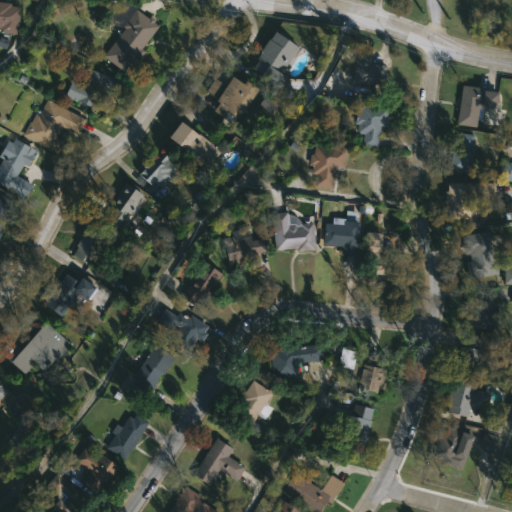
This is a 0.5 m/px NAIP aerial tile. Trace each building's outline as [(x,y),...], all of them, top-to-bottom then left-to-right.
[(141,15),(145,18),(147,17),(152,20),(150,23),(155,26),(121,71),(101,56),(122,28),(119,26),(118,28),(102,16),(114,0),(124,0),(134,8),(133,9),(141,15)] [(0,2),(5,3),(7,4),(7,6),(16,8),(11,35),(0,33),(0,2)] [(271,32),(295,48),(277,75),(281,77),(272,90),(254,78),(257,75),(247,68),(264,39),(265,40),(271,32)] [(385,67),(384,79),(375,77),(374,84),(353,81),(357,47),(371,49),(369,62),(385,65),(385,67)] [(121,82),(114,98),(99,90),(96,98),(99,99),(93,111),(62,97),(68,83),(79,88),(89,65),(110,75),(109,77),(121,82)] [(230,79),(239,85),(241,81),(255,90),(235,120),(233,119),(230,125),(209,111),(214,103),(211,101),(213,99),(202,92),(211,78),(222,86),(228,77),(230,79)] [(494,107),(494,110),(484,109),(483,124),(475,123),(474,127),(454,125),(458,85),(479,87),(478,91),(496,93),(494,107)] [(278,103),(263,95),(257,108),(271,115),(278,103)] [(45,100),(80,119),(72,134),(59,127),(52,138),(59,142),(53,153),(20,135),(33,113),(36,115),(45,100)] [(385,117),(384,127),(377,126),(374,148),(360,147),(362,125),(355,124),(357,107),(384,109),(383,116),(385,117)] [(193,135),(195,134),(209,144),(196,164),(162,139),(175,122),(193,135)] [(473,147),(468,171),(448,169),(455,132),(474,134),(472,147),(473,147)] [(13,138),(32,150),(29,155),(31,156),(24,167),(20,164),(13,176),(29,185),(21,200),(0,187),(0,148),(5,140),(10,143),(13,138)] [(341,150),(339,168),(332,167),(329,189),(312,187),(313,175),(309,174),(310,167),(307,167),(308,155),(311,155),(312,146),(341,150)] [(164,160),(174,168),(170,172),(175,177),(167,185),(164,182),(159,188),(151,181),(146,186),(134,174),(150,158),(151,160),(159,152),(166,158),(164,160)] [(499,178),(511,181),(511,163),(504,162),(499,178)] [(473,199),(473,210),(448,210),(448,201),(444,201),(444,191),(446,191),(446,182),(493,182),(494,199),(473,199)] [(140,197),(125,218),(124,217),(119,224),(105,215),(110,208),(106,205),(120,184),(140,197)] [(0,193),(14,201),(0,225),(0,230),(2,231),(0,234),(0,193)] [(355,212),(351,254),(337,253),(337,246),(320,244),(322,223),(329,224),(330,218),(342,219),(341,221),(343,221),(344,210),(355,212)] [(297,223),(309,222),(312,250),(301,251),(301,248),(272,251),(268,214),(284,212),(285,215),(293,218),(297,223)] [(88,223),(107,235),(86,268),(69,257),(74,248),(72,247),(78,237),(77,237),(83,227),(85,228),(88,223)] [(244,228),(248,242),(260,239),(263,252),(251,254),(252,258),(225,265),(220,244),(223,243),(222,239),(229,237),(228,232),(244,228)] [(391,252),(389,280),(362,278),(365,231),(380,232),(379,251),(391,252)] [(488,245),(491,262),(495,262),(497,274),(467,279),(464,262),(468,262),(467,254),(462,255),(459,236),(486,231),(488,245)] [(208,290),(203,297),(199,294),(191,307),(177,297),(199,262),(216,273),(206,289),(208,290)] [(511,286),(501,285),(503,268),(511,268),(511,286)] [(72,273),(93,290),(84,302),(81,300),(74,308),(68,303),(55,319),(40,306),(44,301),(42,299),(62,274),(67,278),(72,273)] [(495,318),(493,331),(478,329),(478,335),(464,333),(465,327),(461,326),(465,297),(488,301),(486,316),(495,318)] [(173,315),(177,311),(187,318),(189,315),(206,326),(202,333),(204,334),(200,341),(195,338),(185,352),(168,340),(177,326),(174,324),(169,331),(154,322),(163,308),(173,315)] [(62,346),(41,371),(32,364),(22,375),(8,362),(39,326),(62,346)] [(481,337),(479,348),(485,349),(481,374),(455,370),(458,345),(464,346),(466,335),(481,337)] [(161,374),(160,375),(159,374),(149,389),(130,376),(150,345),(171,359),(161,374)] [(288,345),(288,348),(317,345),(318,360),(294,363),(295,376),(269,378),(267,350),(274,350),(273,346),(288,345)] [(351,363),(356,364),(360,351),(375,354),(372,369),(383,372),(378,394),(358,390),(359,383),(347,380),(349,370),(335,367),(339,349),(354,353),(351,363)] [(489,394),(485,409),(469,404),(465,419),(445,413),(447,406),(444,405),(451,380),(473,386),(472,390),(489,394)] [(268,395),(247,426),(228,413),(249,381),(268,395)] [(372,409),(369,420),(370,420),(360,456),(337,449),(342,435),(333,433),(334,430),(327,428),(332,411),(350,416),(353,403),(372,409)] [(145,423),(129,450),(128,449),(121,459),(103,447),(111,435),(108,433),(113,425),(118,428),(128,412),(145,423)] [(459,432),(471,437),(459,471),(442,464),(445,458),(430,452),(436,434),(441,436),(444,427),(459,432)] [(492,454),(498,437),(484,432),(477,449),(492,454)] [(241,468),(232,481),(215,470),(206,484),(190,473),(212,439),(228,450),(224,457),(241,468)] [(93,457),(94,459),(98,454),(115,467),(96,494),(79,481),(88,469),(86,467),(85,469),(72,460),(81,447),(93,456),(93,457)] [(80,493),(67,509),(70,511),(53,511),(47,507),(52,501),(50,501),(49,494),(54,494),(44,485),(54,472),(80,493)] [(308,485),(317,490),(327,475),(341,484),(324,509),(321,507),(317,511),(310,511),(281,491),(293,474),(308,485)] [(182,486),(200,497),(198,501),(215,511),(165,511),(173,499),(172,499),(176,492),(177,494),(182,486)] [(274,511),(281,502),(295,511),(274,511)]
